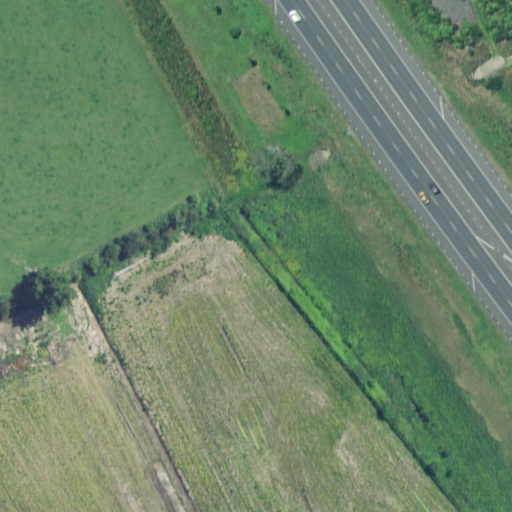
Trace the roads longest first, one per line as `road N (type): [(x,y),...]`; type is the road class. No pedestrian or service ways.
road 1 (motorway): [(511,293),(306,0)]
road 2 (motorway): [(349,0),(511,234)]
